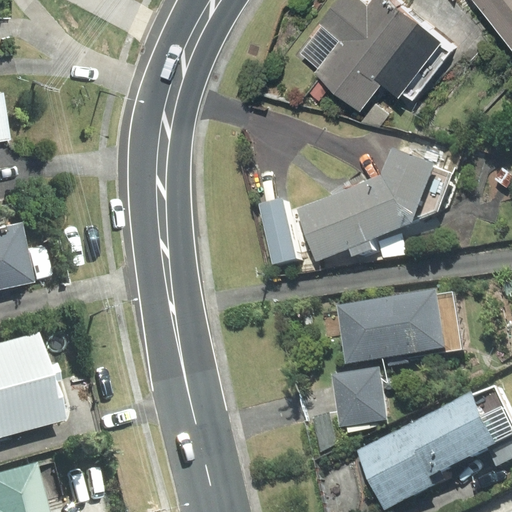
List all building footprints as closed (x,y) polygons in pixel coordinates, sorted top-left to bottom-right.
[(445,43),(392,0),(373,0),(368,7),(360,0),(337,0),(295,54),(338,97),(360,115),(383,87),(399,100),(445,43)] [(511,0),(472,0),(511,46),(511,0)] [(6,88),(0,88),(0,141),(17,138),(6,88)] [(436,171),(391,154),(379,185),(299,213),(318,266),(413,232),(436,171)] [(297,266),(284,204),(259,209),(271,271),(297,266)] [(0,280),(30,275),(20,215),(0,218),(0,280)] [(444,357),(437,297),(340,309),(347,369),(444,357)] [(0,438),(63,420),(37,334),(0,343),(0,438)] [(379,372),(336,381),(340,429),(388,425),(379,372)] [(397,511),(506,455),(473,392),(358,453),(389,511),(397,511)] [(47,511),(35,464),(0,472),(0,511),(47,511)]
